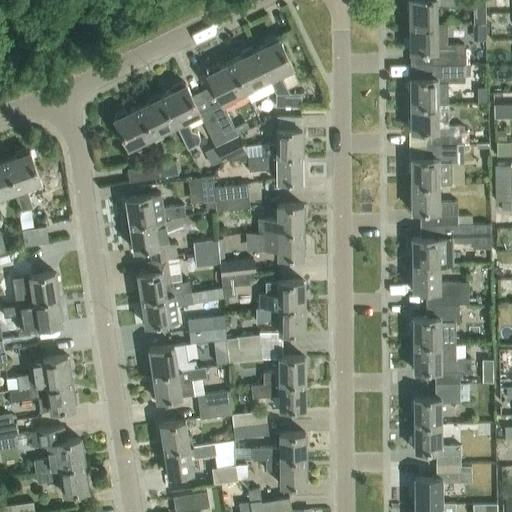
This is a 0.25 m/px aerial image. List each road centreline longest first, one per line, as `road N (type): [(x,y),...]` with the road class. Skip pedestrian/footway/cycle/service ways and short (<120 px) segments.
road 1 (residential): [(345,511),(339,0)]
road 2 (residential): [(131,511),(66,90)]
road 3 (residential): [(66,90),(257,0)]
